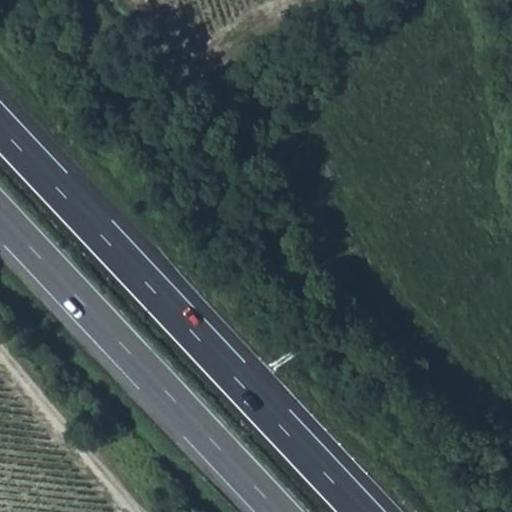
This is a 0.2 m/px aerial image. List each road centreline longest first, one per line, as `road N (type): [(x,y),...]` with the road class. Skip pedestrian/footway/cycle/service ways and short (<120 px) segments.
road 1 (trunk): [(360,511),(0,128)]
road 2 (trunk): [(0,215),(280,511)]
road 3 (track): [(0,358),(127,511)]
